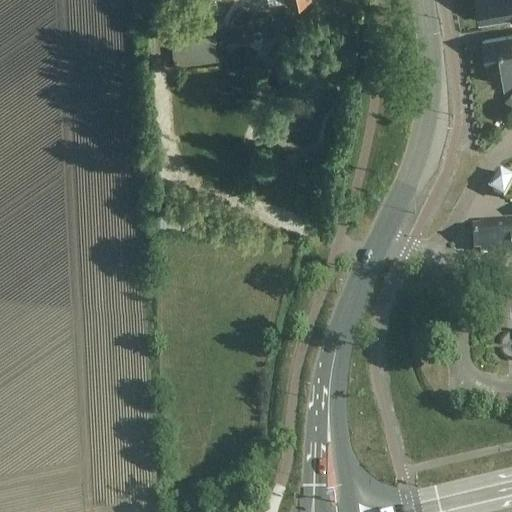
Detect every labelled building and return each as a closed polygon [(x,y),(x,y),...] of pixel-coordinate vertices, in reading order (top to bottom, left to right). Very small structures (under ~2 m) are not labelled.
[(511,0),(477,0),(481,23),(511,18),(511,23),(511,0)] [(237,29),(237,49),(262,48),(261,28),(237,29)] [(214,35),(172,41),(175,66),(218,61),(214,35)] [(511,36),(483,41),(487,65),(489,65),(492,84),(511,80),(511,36)] [(511,179),(500,173),(490,191),(504,199),(511,185),(511,179)] [(511,220),(480,223),(480,230),(474,230),(475,250),(480,250),(481,255),(506,253),(506,256),(511,255),(511,220)]
